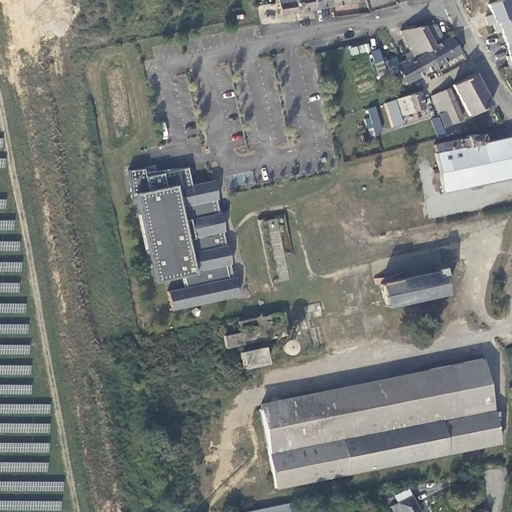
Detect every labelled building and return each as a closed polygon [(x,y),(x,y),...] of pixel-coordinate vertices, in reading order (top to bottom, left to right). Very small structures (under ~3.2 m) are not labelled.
[(277,0),(281,15),(315,9),(313,0),(277,0)] [(313,0),(315,9),(333,6),(331,0),(313,0)] [(511,0),(502,0),(488,5),(494,23),(497,22),(506,45),(510,65),(511,64),(511,0)] [(444,39),(436,24),(422,27),(434,47),(428,50),(429,52),(437,67),(461,53),(450,36),(444,39)] [(401,31),(414,57),(423,52),(429,52),(428,50),(434,47),(422,27),(401,31)] [(409,84),(437,67),(429,52),(423,52),(414,57),(398,64),(401,70),(409,84)] [(380,80),(401,70),(398,64),(378,74),(380,80)] [(491,104),(475,72),(453,85),(470,115),(491,104)] [(463,119),(449,88),(441,92),(448,109),(439,113),(445,127),(463,119)] [(441,92),(432,97),(439,113),(448,109),(441,92)] [(426,109),(421,94),(396,102),(401,117),(426,109)] [(367,108),(375,132),(381,131),(373,107),(367,108)] [(445,193),(511,176),(511,139),(511,136),(508,136),(506,128),(477,135),(477,134),(466,136),(466,137),(449,141),(451,150),(436,153),(435,153),(439,169),(441,176),(445,193)] [(451,150),(449,141),(434,144),(436,153),(451,150)] [(144,169),(128,171),(132,200),(136,199),(154,283),(184,277),(186,288),(168,292),(172,312),(239,297),(234,277),(229,279),(226,266),(231,264),(227,246),(226,246),(223,232),(225,232),(220,213),(219,213),(216,200),(217,200),(213,181),(191,185),(187,168),(145,177),(144,169)] [(259,221),(273,286),(294,282),(289,254),(293,252),(284,216),(259,221)] [(379,285),(384,308),(445,294),(441,276),(444,275),(442,267),(435,269),(436,272),(400,280),(400,279),(382,283),(382,285),(379,285)] [(225,336),(226,344),(287,330),(284,313),(239,321),(241,333),(225,336)] [(289,335),(287,330),(226,344),(227,349),(289,335)] [(289,340),(286,340),(283,341),(282,344),(281,346),(282,349),(284,352),(286,353),(289,353),(292,351),(293,349),(294,346),(293,344),(291,341),(289,340)] [(242,352),(244,368),(268,364),(265,348),(242,352)] [(501,443),(484,359),(432,369),(433,375),(261,409),(276,488),(501,443)] [(421,511),(413,496),(390,507),(392,511),(421,511)] [(299,511),(297,498),(241,508),(241,511),(299,511)]
